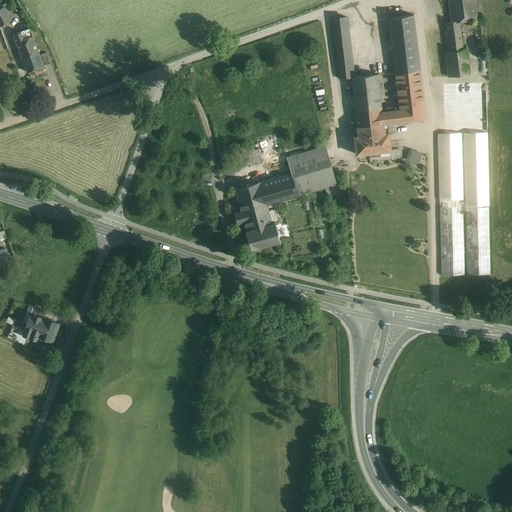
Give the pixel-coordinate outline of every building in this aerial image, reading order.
[(474,0),(448,0),(451,22),(459,22),(478,19),(474,0)] [(4,7),(0,9),(0,25),(11,20),(4,7)] [(346,13),(331,19),(333,31),(348,29),(346,13)] [(414,15),(389,18),(396,82),(421,79),(414,15)] [(451,22),(446,23),(449,51),(449,52),(463,50),(459,22),(451,22)] [(30,28),(21,32),(21,31),(20,32),(20,33),(14,35),(13,35),(13,37),(12,38),(14,43),(16,43),(21,56),(27,72),(44,66),(40,55),(32,36),(33,36),(30,28)] [(348,29),(333,31),(336,58),(352,56),(348,29)] [(444,30),(425,33),(433,99),(452,97),(450,77),(449,77),(445,52),(447,52),(444,30)] [(463,50),(449,52),(449,51),(447,52),(445,52),(449,77),(450,77),(468,74),(465,50),(463,50)] [(46,52),(40,55),(44,66),(50,63),(46,52)] [(347,63),(337,64),(339,79),(349,78),(347,63)] [(378,74),(352,77),(357,127),(383,123),(382,112),(378,74)] [(421,79),(396,82),(400,110),(382,112),(383,123),(426,118),(421,79)] [(486,108),(466,109),(466,127),(487,126),(486,108)] [(383,123),(357,127),(358,135),(385,132),(383,123)] [(461,127),(437,127),(441,276),(465,275),(463,211),(465,211),(467,275),(490,274),(487,126),(466,127),(463,127),(465,207),(463,207),(461,127)] [(358,135),(354,136),(356,154),(391,150),(388,132),(385,132),(358,135)] [(325,146),(287,157),(291,173),(298,196),(325,188),(327,197),(339,193),(336,185),(336,184),(325,146)] [(419,163),(423,152),(411,147),(406,159),(419,163)] [(259,149),(226,158),(229,169),(262,161),(259,149)] [(286,156),(271,161),(276,177),(291,173),(287,157),(286,156)] [(276,177),(260,182),(267,204),(298,196),(291,173),(276,177)] [(260,182),(246,186),(258,227),(272,223),(267,204),(260,182)] [(246,186),(235,189),(241,211),(234,213),(237,224),(244,222),(247,230),(258,227),(246,186)] [(247,230),(245,231),(251,250),(280,241),(275,222),(272,223),(258,227),(247,230)] [(0,250),(0,254),(2,260),(11,257),(7,248),(0,250)] [(46,311),(33,306),(30,313),(44,318),(46,311)] [(44,318),(30,313),(24,330),(32,333),(31,334),(37,336),(37,335),(52,341),(59,324),(44,318)] [(6,322),(2,334),(7,336),(13,325),(6,322)] [(24,330),(13,325),(7,336),(26,345),(31,334),(32,333),(24,330)]
